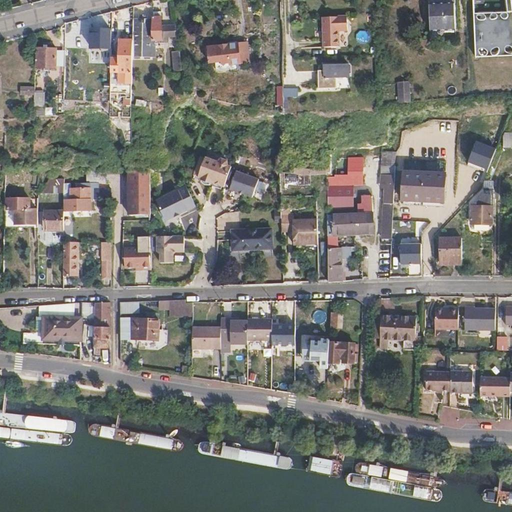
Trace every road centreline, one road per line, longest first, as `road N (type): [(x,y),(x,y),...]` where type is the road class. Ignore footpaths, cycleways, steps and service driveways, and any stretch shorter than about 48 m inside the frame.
road 1 (residential): [(0,361),(511,439)]
road 2 (residential): [(0,298),(511,286)]
road 3 (unknown): [(367,287),(373,154)]
